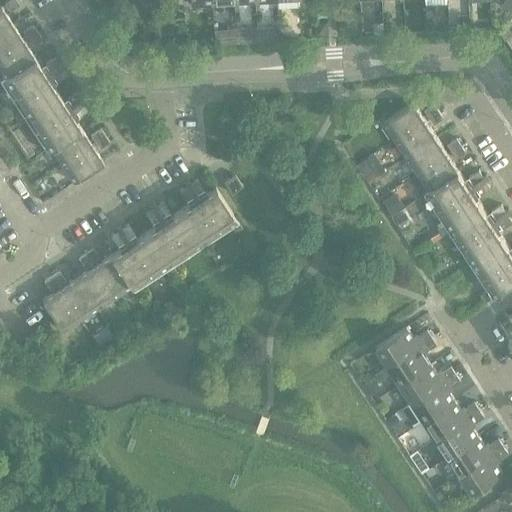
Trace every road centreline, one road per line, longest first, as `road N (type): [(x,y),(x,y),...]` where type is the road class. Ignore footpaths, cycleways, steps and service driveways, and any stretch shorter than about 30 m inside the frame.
road 1 (tertiary): [(511,99),(482,68),(456,63),(168,75)]
road 2 (residential): [(0,275),(35,255),(39,230),(167,148),(168,75)]
road 3 (residential): [(511,409),(465,333),(511,302)]
road 4 (tertiary): [(168,75),(134,73),(99,55),(68,0)]
